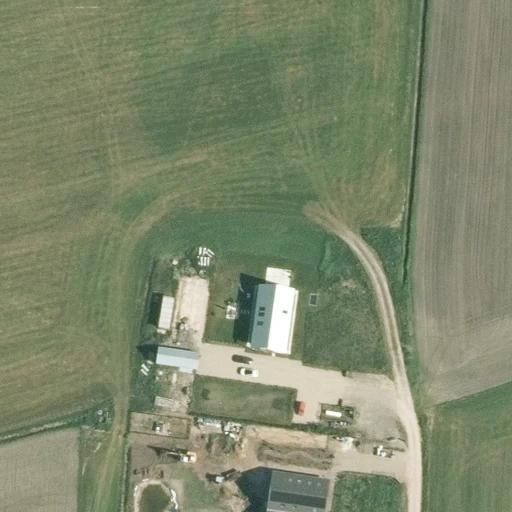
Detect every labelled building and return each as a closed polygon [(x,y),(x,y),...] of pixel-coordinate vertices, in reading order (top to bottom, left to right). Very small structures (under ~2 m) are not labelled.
[(248,351),(282,355),(291,289),(256,285),(248,351)] [(206,335),(207,290),(190,290),(189,334),(206,335)] [(198,353),(157,347),(154,365),(196,370),(198,353)] [(202,511),(210,445),(148,438),(139,511),(202,511)] [(265,511),(320,511),(323,481),(269,476),(265,511)]
